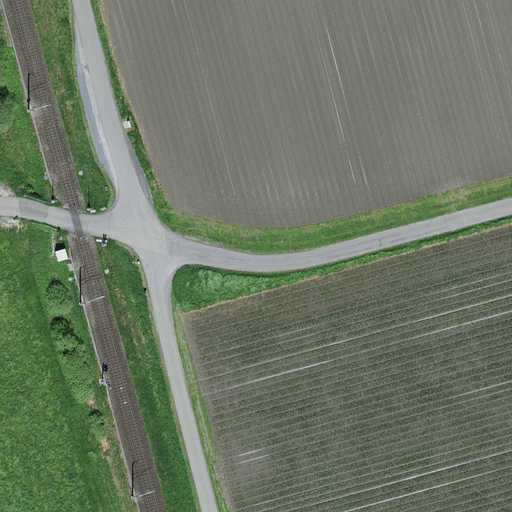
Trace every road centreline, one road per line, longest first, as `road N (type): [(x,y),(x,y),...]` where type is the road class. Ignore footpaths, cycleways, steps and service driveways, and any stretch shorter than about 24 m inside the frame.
road 1 (unclassified): [(511,207),(311,258),(242,261),(146,240)]
road 2 (unclassified): [(211,511),(146,240)]
road 3 (unclassified): [(146,240),(113,142),(81,0)]
road 4 (residential): [(146,240),(0,204)]
